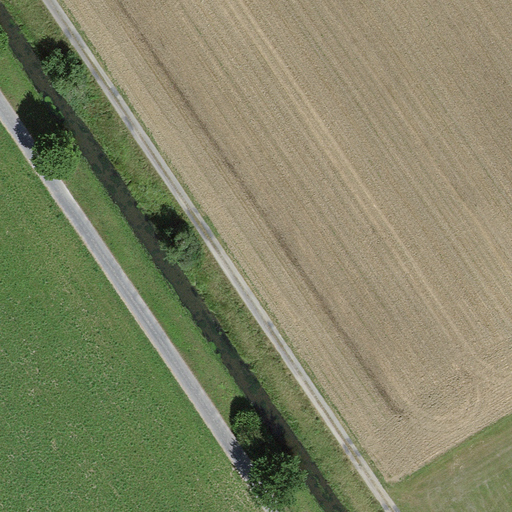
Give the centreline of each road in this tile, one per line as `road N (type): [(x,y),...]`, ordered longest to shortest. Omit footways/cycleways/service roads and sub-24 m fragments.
road 1 (track): [(45,0),(392,511)]
road 2 (track): [(0,104),(282,511)]
